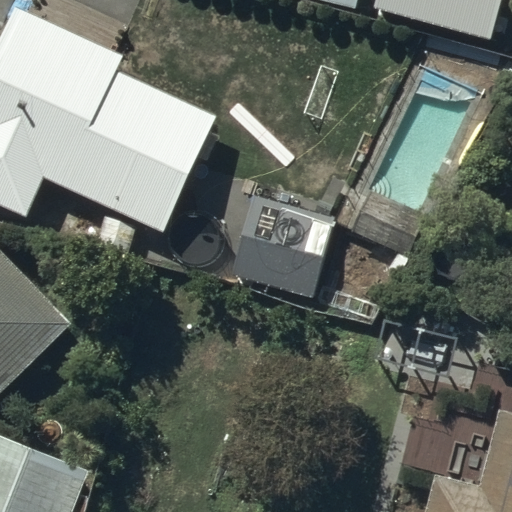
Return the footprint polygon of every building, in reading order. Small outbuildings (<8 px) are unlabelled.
[(505,1),(499,0),(387,0),(385,11),(497,37),(505,1)] [(118,65),(29,25),(0,88),(0,200),(29,214),(45,179),(169,234),(219,123),(113,76),(118,65)] [(493,89),(415,53),(347,202),(424,238),(493,89)] [(341,221),(261,199),(240,276),(320,298),(341,221)] [(0,374),(60,317),(0,255),(0,374)] [(511,511),(511,407),(502,405),(482,482),(433,470),(422,511),(511,511)] [(85,511),(102,472),(0,429),(0,511),(85,511)]
